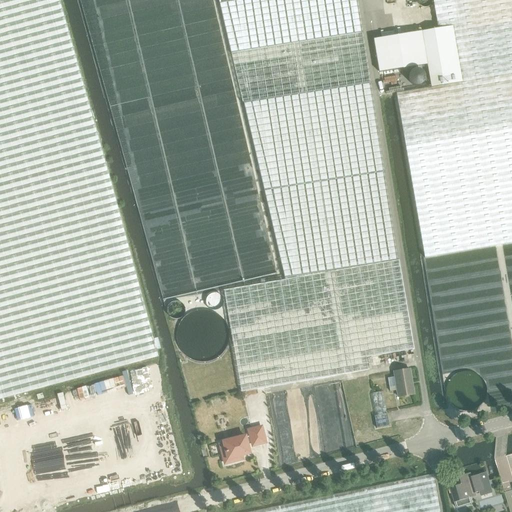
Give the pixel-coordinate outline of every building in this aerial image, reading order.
[(0,0),(0,398),(157,356),(107,171),(106,171),(58,0),(0,0)] [(218,0),(284,277),(285,279),(223,290),(241,392),(304,381),(368,370),(366,358),(413,350),(398,259),(357,0),(218,0)] [(431,88),(399,93),(423,258),(511,242),(511,0),(433,0),(438,30),(453,27),(463,83),(431,88)] [(453,27),(438,30),(435,30),(421,32),(427,64),(431,88),(463,83),(453,27)] [(421,31),(373,39),(379,73),(427,64),(421,32),(421,31)] [(219,303),(219,302),(218,300),(216,297),(215,296),(212,295),(209,296),(207,297),(205,300),(204,302),(205,305),(206,307),(208,309),(211,310),(214,309),(216,308),(218,305),(219,303)] [(185,311),(185,310),(184,307),(183,305),(180,303),(177,303),(174,303),(172,305),(170,307),(169,310),(170,313),(171,315),(173,317),(176,318),(179,318),(182,317),(183,315),(184,314),(185,311)] [(227,337),(227,332),(226,328),(224,324),(221,320),(217,316),(213,314),(208,312),(203,311),(197,312),(193,313),(189,315),(185,318),(182,322),(179,326),(177,331),(177,336),(177,340),(178,345),(181,350),(184,354),(187,357),(192,360),(196,361),(202,362),(207,362),(211,360),(215,358),(220,355),(223,351),(225,347),(227,342),(227,337)] [(397,390),(398,397),(413,394),(409,369),(394,372),(389,373),(390,378),(387,378),(389,392),(397,390)] [(389,425),(382,391),(369,394),(376,428),(389,425)] [(278,401),(288,400),(287,392),(277,393),(278,401)] [(223,444),(219,445),(224,464),(237,461),(236,457),(249,453),(247,445),(252,444),(252,446),(265,443),(261,427),(248,430),(250,436),(245,437),(245,436),(223,442),(223,444)] [(457,486),(449,488),(454,502),(455,507),(457,508),(471,504),(469,497),(475,495),(474,493),(490,488),(485,472),(470,477),(468,473),(455,478),(457,486)] [(439,511),(433,474),(247,511),(439,511)]
